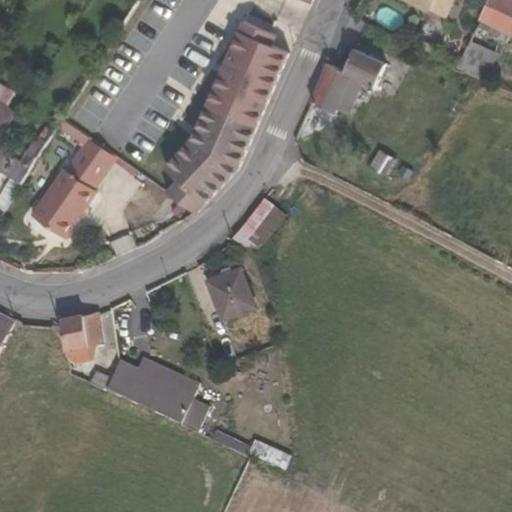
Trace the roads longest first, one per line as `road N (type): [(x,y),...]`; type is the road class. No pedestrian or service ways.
road 1 (tertiary): [(341,0),(269,168),(218,234),(144,276),(72,303),(34,302),(0,288)]
road 2 (track): [(273,158),(511,279)]
